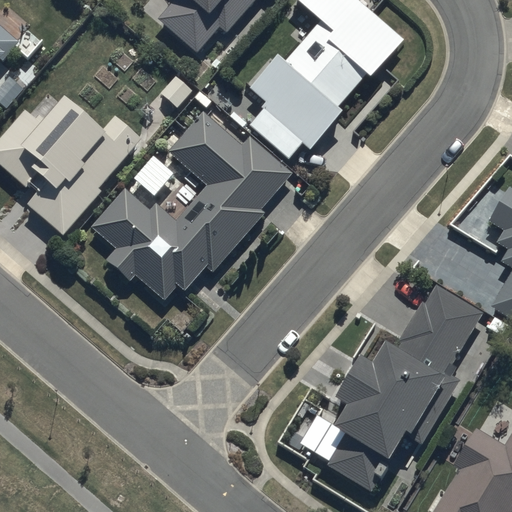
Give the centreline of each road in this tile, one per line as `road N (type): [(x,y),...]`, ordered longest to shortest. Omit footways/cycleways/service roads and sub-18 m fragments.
road 1 (residential): [(161,447),(450,123),(476,78),(476,29),(466,0)]
road 2 (residential): [(161,447),(0,303)]
